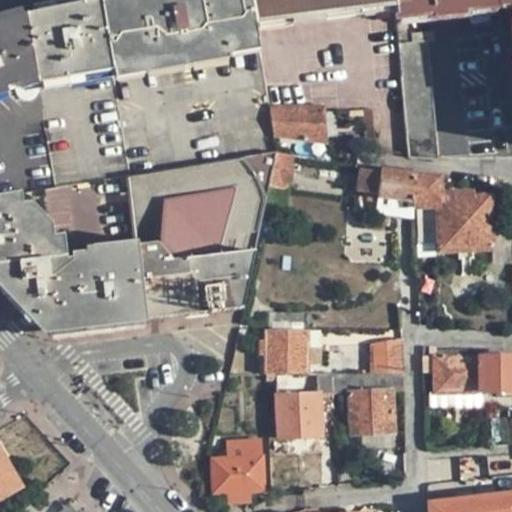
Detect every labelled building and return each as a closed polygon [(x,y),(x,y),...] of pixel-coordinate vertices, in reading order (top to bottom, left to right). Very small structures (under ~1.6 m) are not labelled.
[(258,42),(255,24),(250,0),(108,0),(101,1),(113,71),(202,56),(201,54),(228,50),(228,47),(258,42)] [(395,6),(394,0),(250,0),(255,24),(395,6)] [(511,0),(394,0),(395,6),(409,157),(438,159),(428,41),(434,40),(433,32),(413,34),(411,18),(431,16),(432,21),(465,18),(464,13),(498,10),(498,0),(499,0),(504,0),(507,4),(511,7),(511,6),(511,0)] [(113,72),(113,71),(101,1),(99,1),(26,16),(38,81),(38,85),(113,72)] [(0,92),(38,81),(26,16),(3,23),(0,23),(0,92)] [(325,108),(269,109),(274,136),(328,143),(325,108)] [(373,110),(363,110),(366,141),(375,140),(373,110)] [(243,309),(264,211),(266,200),(269,186),(276,154),(276,152),(230,160),(127,176),(135,246),(135,247),(143,319),(143,320),(243,309)] [(296,156),(276,152),(276,154),(269,186),(285,189),(289,190),(296,156)] [(378,195),(378,197),(413,202),(412,174),(404,173),(382,170),(382,172),(359,168),(355,191),(378,195)] [(440,178),(412,174),(413,202),(413,208),(436,207),(438,242),(438,252),(492,250),(490,196),(471,197),(471,192),(440,193),(440,178)] [(284,199),(285,189),(269,186),(266,200),(264,211),(278,214),(281,199),(284,199)] [(20,209),(18,194),(0,197),(0,284),(24,310),(35,319),(42,324),(49,327),(61,329),(143,320),(143,319),(135,247),(135,246),(88,251),(89,257),(75,258),(76,262),(64,264),(61,239),(51,241),(49,227),(41,228),(40,218),(32,218),(30,208),(20,209)] [(413,219),(413,208),(413,202),(378,197),(375,214),(413,219)] [(436,207),(413,208),(413,219),(414,243),(438,242),(436,207)] [(269,314),(269,329),(302,330),(302,314),(269,314)] [(260,351),(266,351),(266,375),(286,375),(286,364),(299,364),(309,364),(309,349),(309,330),(302,330),(269,329),(266,329),(266,340),(260,340),(260,351)] [(324,330),(309,330),(309,349),(321,349),(324,349),(324,330)] [(321,364),(321,349),(309,349),(309,364),(321,364)] [(371,355),(372,374),(400,374),(399,359),(379,359),(379,355),(371,355)] [(511,356),(480,357),(481,393),(511,391),(511,356)] [(435,357),(423,357),(423,375),(436,374),(435,357)] [(481,393),(480,357),(467,357),(437,357),(435,357),(436,374),(436,393),(436,394),(481,393)] [(293,375),(298,375),(299,364),(286,364),(286,375),(293,375)] [(404,391),(403,374),(400,374),(372,374),(333,375),(334,394),(349,393),(351,436),(393,434),(391,392),(404,391)] [(293,382),(293,375),(286,375),(266,375),(266,381),(276,381),(279,439),(321,437),(319,394),(334,394),(333,375),(317,375),(317,381),(293,382)] [(430,407),(481,407),(481,393),(436,394),(436,393),(430,393),(430,407)] [(211,459),(213,493),(228,493),(229,502),(249,502),(248,491),(264,491),(261,441),(227,443),(228,459),(211,459)] [(0,498),(21,486),(0,450),(0,498)] [(198,497),(201,499),(210,499),(213,493),(211,459),(207,460),(207,461),(198,497)] [(511,511),(511,494),(426,495),(427,511),(511,511)]
